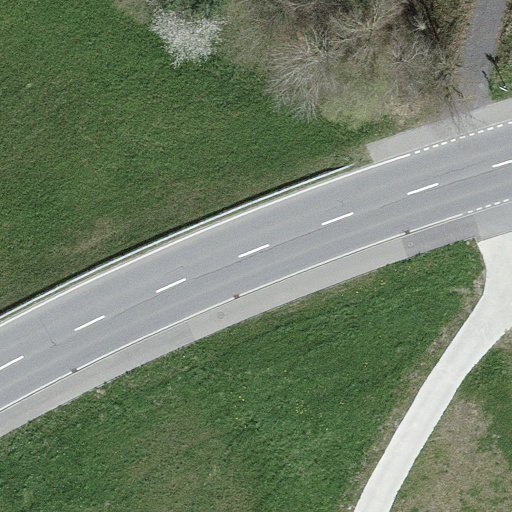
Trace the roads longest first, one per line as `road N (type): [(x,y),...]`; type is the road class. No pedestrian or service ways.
road 1 (secondary): [(0,371),(197,270),(511,163)]
road 2 (track): [(511,287),(468,65),(493,0)]
road 3 (track): [(370,511),(511,296)]
